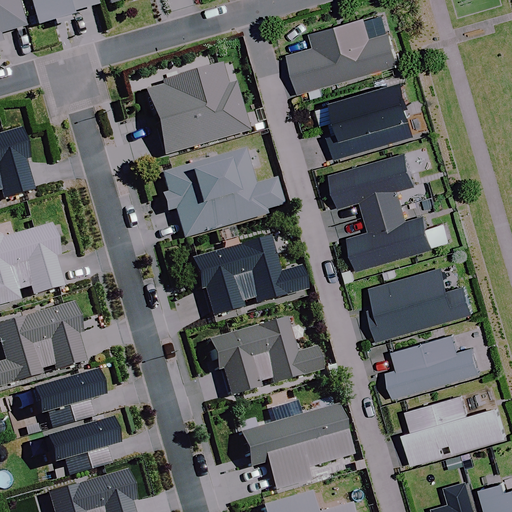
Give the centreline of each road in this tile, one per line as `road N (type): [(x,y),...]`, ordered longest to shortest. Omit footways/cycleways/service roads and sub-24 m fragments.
road 1 (residential): [(248,10),(392,511)]
road 2 (residential): [(67,62),(196,511)]
road 3 (residential): [(67,62),(248,10)]
